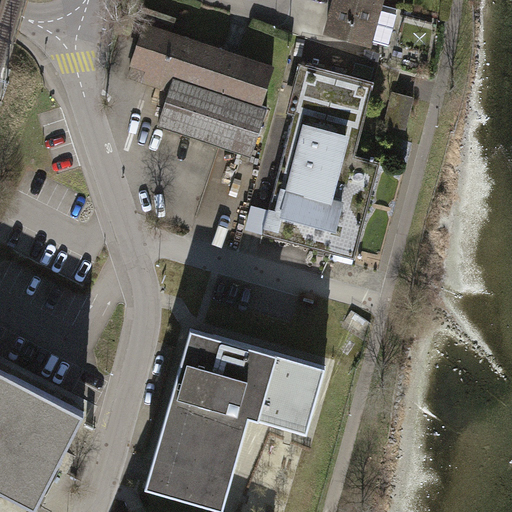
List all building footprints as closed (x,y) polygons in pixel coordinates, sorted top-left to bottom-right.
[(392,0),(337,0),(327,38),(379,52),(392,0)] [(291,62),(150,22),(133,81),(176,93),(163,138),(261,166),(291,62)] [(379,87),(303,67),(290,116),(297,118),(270,217),(347,237),(355,207),(339,203),(359,129),(367,131),(379,87)] [(418,101),(396,96),(389,127),(411,131),(418,101)] [(335,367),(198,331),(157,490),(233,510),(256,418),(318,434),(335,367)] [(0,364),(0,481),(46,504),(92,414),(0,364)]
